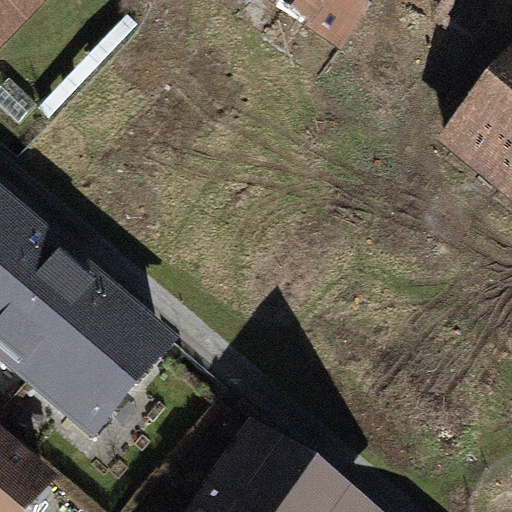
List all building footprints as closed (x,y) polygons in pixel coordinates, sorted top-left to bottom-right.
[(0,0),(0,33),(31,0),(0,0)] [(269,0),(337,48),(370,0),(269,0)] [(511,69),(449,148),(511,197),(511,69)] [(0,308),(49,251),(0,209),(0,308)] [(107,300),(49,251),(0,308),(0,350),(37,381),(107,300)] [(164,348),(107,300),(37,381),(94,430),(164,348)] [(352,511),(254,442),(204,511),(352,511)] [(0,511),(23,511),(47,485),(0,445),(0,511)]
